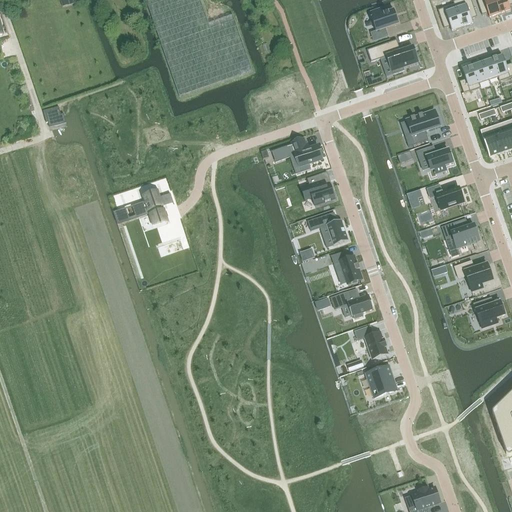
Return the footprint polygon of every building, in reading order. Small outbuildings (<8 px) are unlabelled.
[(146,0),(180,98),(251,73),(232,16),(208,24),(199,0),(146,0)] [(470,0),(459,0),(453,3),(454,6),(454,5),(462,29),(473,25),(471,20),(477,18),(470,0)] [(476,0),(482,16),(488,14),(489,20),(500,16),(494,0),(476,0)] [(511,0),(494,0),(500,16),(511,12),(509,7),(511,6),(511,0)] [(454,6),(438,11),(444,29),(450,27),(451,33),(462,29),(454,5),(454,6)] [(385,30),(399,25),(394,11),(383,15),(382,10),(370,14),(372,19),(371,19),(376,32),(371,34),(374,42),(388,37),(385,30)] [(396,41),(367,51),(371,63),(386,58),(393,76),(404,72),(403,68),(418,63),(413,48),(400,52),(396,41)] [(502,57),(492,61),(498,78),(497,78),(499,83),(510,79),(511,77),(511,65),(511,64),(506,66),(502,57)] [(492,61),(482,64),(488,81),(497,78),(498,78),(492,61)] [(482,64),(473,67),(479,85),(488,81),(482,64)] [(465,80),(459,82),(463,94),(469,92),(470,93),(481,89),(479,85),(473,67),(462,71),(465,80)] [(371,80),(365,82),(367,89),(374,87),(371,80)] [(66,124),(64,115),(61,116),(59,108),(43,112),(46,124),(48,123),(49,128),(66,124)] [(411,135),(405,137),(409,147),(408,147),(408,148),(428,141),(425,134),(440,128),(434,111),(406,121),(411,135)] [(511,120),(502,124),(511,151),(511,150),(511,120)] [(502,124),(491,128),(500,154),(511,151),(502,124)] [(491,128),(480,132),(489,158),(500,154),(491,128)] [(292,145),(270,152),(271,153),(273,152),(276,161),(292,156),(294,160),(296,159),(301,174),(311,171),(309,165),(322,160),(317,147),(309,150),(308,146),(305,147),(303,140),(292,144),(292,145)] [(433,148),(416,154),(419,162),(427,159),(431,172),(434,171),(436,175),(445,172),(444,167),(453,165),(451,159),(450,157),(448,151),(436,155),(433,148)] [(265,150),(260,152),(263,161),(269,159),(265,150)] [(412,160),(410,153),(397,157),(400,164),(412,160)] [(309,187),(300,190),(301,191),(303,190),(307,201),(309,200),(312,199),(314,206),(335,199),(330,185),(326,186),(322,175),(307,180),(309,187)] [(439,186),(427,191),(430,200),(436,198),(441,212),(464,204),(459,189),(444,194),(443,192),(441,192),(439,186)] [(144,202),(133,206),(136,216),(147,212),(152,225),(168,220),(158,191),(142,196),(144,202)] [(417,199),(421,198),(419,191),(407,195),(412,210),(419,207),(417,199)] [(334,214),(307,223),(311,233),(320,230),(326,228),(333,247),(349,242),(341,221),(337,223),(334,214)] [(466,220),(441,229),(442,229),(446,241),(452,238),(457,250),(479,242),(474,226),(468,228),(466,220)] [(181,240),(165,246),(169,256),(185,250),(181,240)] [(311,250),(300,254),(303,263),(314,259),(311,250)] [(344,253),(330,258),(331,258),(334,265),(335,265),(337,274),(343,272),(347,285),(362,281),(358,271),(360,270),(358,265),(357,265),(354,258),(347,260),(344,253)] [(471,263),(454,268),(458,280),(466,277),(471,293),(483,289),(481,285),(492,281),(487,266),(474,270),(471,263)] [(447,273),(444,267),(431,271),(433,278),(447,273)] [(354,292),(331,300),(335,312),(348,307),(352,318),(353,317),(355,321),(363,318),(362,314),(373,310),(368,296),(357,300),(354,292)] [(488,300),(474,305),(476,311),(475,311),(480,325),(482,329),(489,327),(497,324),(496,319),(505,316),(500,303),(493,305),(490,306),(488,300)] [(326,309),(323,301),(315,304),(318,312),(326,309)] [(371,328),(356,333),(359,341),(365,339),(372,360),(389,355),(386,348),(387,347),(384,340),(381,333),(373,336),(371,328)] [(363,368),(361,362),(354,364),(356,370),(363,368)] [(389,367),(365,375),(374,399),(397,391),(389,367)] [(511,394),(492,414),(491,416),(504,453),(511,450),(511,394)] [(416,509),(408,511),(427,511),(426,509),(439,504),(437,498),(434,489),(428,491),(427,489),(418,492),(418,494),(412,496),(416,509)]
